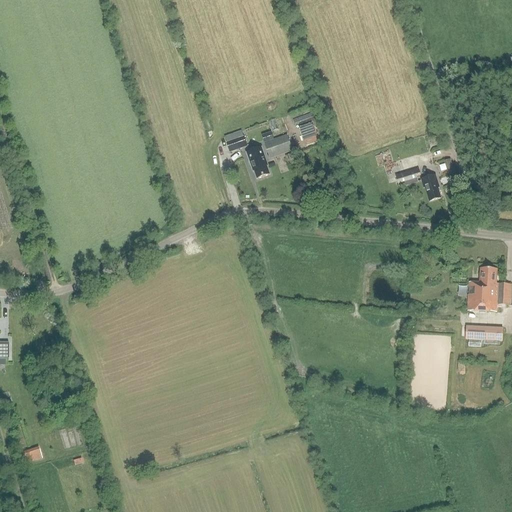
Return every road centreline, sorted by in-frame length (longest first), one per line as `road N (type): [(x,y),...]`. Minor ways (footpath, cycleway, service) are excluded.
road 1 (unclassified): [(511,238),(238,213),(58,292),(0,293)]
road 2 (track): [(475,235),(408,0)]
road 3 (track): [(0,100),(58,292)]
